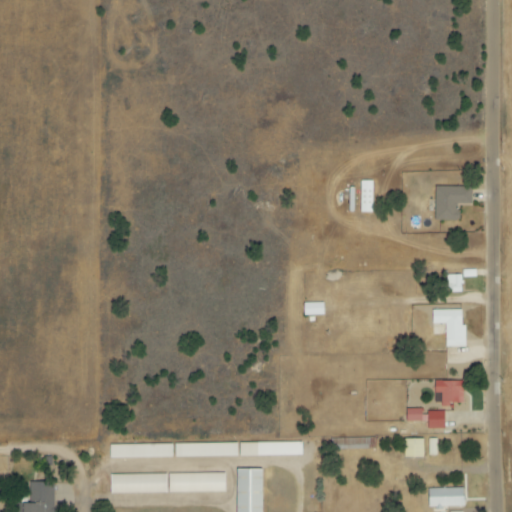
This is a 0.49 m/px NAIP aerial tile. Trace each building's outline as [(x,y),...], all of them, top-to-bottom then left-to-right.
[(371,180),(359,180),(360,212),(371,212),(371,180)] [(434,220),(456,220),(456,204),(471,205),(471,187),(434,186),(434,220)] [(461,275),(442,275),(442,293),(461,292),(461,275)] [(302,304),(303,316),(322,315),(322,303),(302,304)] [(462,310),(431,310),(431,324),(444,323),(444,347),(463,347),(462,310)] [(462,403),(462,381),(433,380),(433,393),(440,393),(440,408),(453,408),(453,403),(462,403)] [(422,408),(405,409),(405,422),(426,421),(426,429),(443,429),(443,411),(422,411),(422,408)] [(332,438),(332,450),(373,449),(373,438),(332,438)] [(423,439),(403,438),(402,457),(422,458),(423,439)] [(238,443),(239,456),(301,454),(300,442),(238,443)] [(177,444),(177,456),(236,455),(236,443),(177,444)] [(108,445),(108,457),(169,456),(168,445),(108,445)] [(234,470),(234,511),(260,511),(260,469),(234,470)] [(167,493),(224,492),(224,473),(167,474),(167,493)] [(165,474),(109,475),(109,494),(165,493),(165,474)] [(52,511),(53,482),(28,482),(28,503),(15,503),(14,511),(52,511)] [(427,489),(427,508),(462,507),(462,488),(427,489)]
